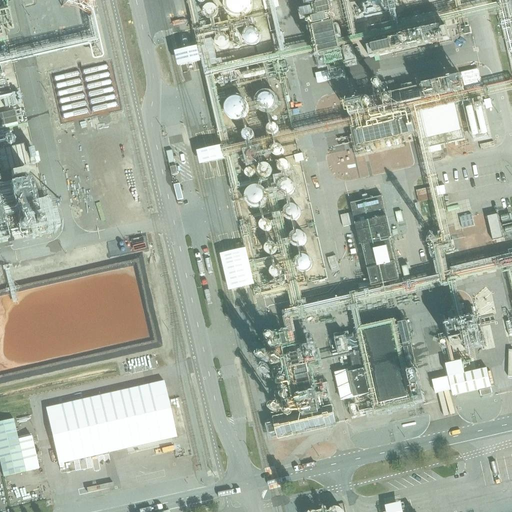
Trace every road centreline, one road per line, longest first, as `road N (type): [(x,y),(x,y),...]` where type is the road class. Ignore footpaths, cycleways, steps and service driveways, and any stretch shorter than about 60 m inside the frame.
road 1 (unknown): [(511,147),(402,170),(416,263)]
road 2 (unknown): [(483,0),(511,127)]
